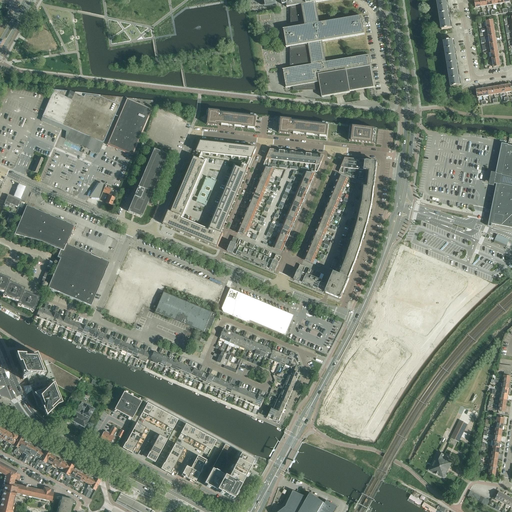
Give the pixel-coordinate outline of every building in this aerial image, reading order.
[(290,68),(283,70),(286,86),(286,87),(286,88),(294,87),(294,90),(305,90),(309,90),(309,89),(308,84),(315,83),(319,82),(320,87),(322,97),(350,93),(350,92),(374,87),(370,65),(370,62),(371,62),(371,63),(371,62),(371,61),(371,60),(371,59),(371,58),(371,57),(370,57),(370,56),(370,55),(368,55),(326,62),(322,42),(365,34),(363,27),(365,27),(365,26),(365,25),(365,24),(365,23),(365,22),(364,21),(364,20),(364,19),(364,20),(362,20),(362,16),(319,23),(316,3),(318,2),(330,0),(285,0),(286,2),(287,4),(287,7),(287,8),(291,7),(291,28),(283,29),(283,30),(284,30),(287,47),(286,47),(286,48),(290,47),(290,52),(290,68)] [(436,0),(437,5),(440,22),(441,30),(450,29),(450,28),(452,28),(451,21),(449,8),(448,2),(447,0),(436,0)] [(452,40),(451,40),(445,41),(443,42),(450,87),(451,87),(459,86),(460,86),(461,85),(460,79),(457,62),(455,48),(454,40),(452,40)] [(45,111),(42,117),(51,121),(52,121),(60,125),(71,129),(70,137),(86,144),(86,145),(85,145),(85,146),(85,147),(86,148),(86,149),(87,149),(88,149),(89,149),(90,148),(91,147),(91,146),(98,149),(103,143),(119,105),(123,98),(101,95),(72,92),(62,91),(60,90),(54,90),(50,99),(45,111)] [(152,109),(126,99),(125,101),(106,145),(118,149),(119,150),(128,154),(130,155),(132,156),(133,154),(144,129),(152,109)] [(207,111),(206,126),(217,127),(217,126),(220,126),(254,129),(255,118),(221,114),(218,114),(218,112),(207,111)] [(280,118),(278,134),(289,135),(289,133),(293,133),(326,137),(327,125),(294,122),(290,121),(291,120),(280,118)] [(350,126),(349,141),(373,144),(375,128),(350,126)] [(151,143),(144,140),(141,147),(143,148),(148,150),(151,143)] [(201,142),(197,150),(198,150),(199,151),(199,153),(252,159),(256,151),(254,150),(254,148),(201,142)] [(496,184),(488,226),(491,227),(492,224),(507,227),(511,228),(511,146),(508,145),(502,144),(496,173),(494,173),(493,175),(492,176),(491,176),(490,177),(490,178),(490,179),(490,180),(491,180),(491,181),(492,181),(492,184),(496,184)] [(159,152),(153,150),(152,154),(137,188),(137,187),(136,189),(137,189),(136,192),(133,197),(135,197),(129,211),(141,216),(150,193),(151,193),(167,155),(162,153),(162,152),(160,151),(159,152)] [(273,160),(274,150),(270,150),(263,166),(269,166),(269,164),(269,159),(273,160)] [(324,156),(317,155),(316,165),(315,169),(315,172),(317,172),(324,156)] [(39,158),(38,157),(34,166),(33,166),(33,168),(32,168),(31,171),(38,174),(41,168),(39,167),(43,159),(43,160),(43,159),(39,158)] [(169,212),(163,225),(164,225),(217,248),(223,235),(221,234),(225,223),(224,222),(225,220),(226,220),(228,216),(226,215),(228,213),(229,214),(231,209),(229,209),(230,206),(232,207),(234,202),(232,202),(233,199),(235,200),(237,195),(235,195),(236,192),(238,193),(240,188),(238,188),(239,185),(241,186),(243,182),(241,181),(242,178),(244,179),(246,175),(244,174),(245,171),(247,172),(249,167),(243,164),(242,166),(237,164),(211,225),(184,213),(202,170),(205,162),(194,157),(194,158),(195,159),(194,161),(193,161),(192,162),(188,172),(190,173),(189,175),(187,174),(182,186),(184,186),(183,189),(181,188),(176,200),(178,200),(177,203),(175,202),(171,213),(169,212)] [(344,168),(348,168),(349,159),(345,158),(339,172),(343,174),(344,172),(344,168)] [(368,225),(373,204),(377,163),(376,162),(365,161),(364,171),(366,171),(362,202),(358,223),(351,221),(346,240),(339,259),(334,272),(328,286),(325,292),(325,293),(327,294),(339,299),(341,298),(349,279),(355,264),(362,245),(368,225)] [(272,177),(275,169),(264,168),(263,171),(262,172),(262,173),(271,177),(272,177)] [(304,172),(302,177),(312,181),(312,180),(312,179),(313,180),(315,173),(304,172)] [(271,177),(262,173),(260,178),(269,182),(271,177)] [(337,180),(347,184),(349,179),(340,175),(338,178),(338,179),(337,180)] [(216,181),(206,177),(195,202),(205,206),(216,181)] [(312,181),(302,177),(303,177),(301,182),(310,186),(310,185),(310,184),(311,184),(312,181)] [(269,182),(260,178),(259,181),(258,182),(258,183),(267,187),(269,182)] [(347,184),(337,180),(336,183),(336,184),(335,185),(345,188),(347,184)] [(310,186),(301,182),(299,187),(308,191),(310,186)] [(99,183),(91,197),(100,198),(100,199),(103,192),(106,194),(108,188),(105,187),(106,185),(99,183)] [(267,187),(258,183),(257,186),(256,187),(256,188),(265,192),(267,187)] [(15,192),(13,197),(20,200),(22,195),(25,188),(18,185),(15,192)] [(345,188),(335,185),(334,188),(334,189),(333,189),(343,193),(343,194),(346,188),(345,188)] [(308,191),(299,187),(297,191),(306,195),(306,194),(307,194),(308,191)] [(265,192),(256,188),(254,191),(255,191),(254,192),(254,193),(263,197),(265,192)] [(115,191),(112,189),(110,195),(109,195),(108,195),(105,203),(111,206),(114,198),(111,197),(112,196),(113,196),(115,191)] [(343,193),(333,189),(332,192),(332,193),(331,194),(341,198),(343,193)] [(306,195),(297,191),(295,196),(304,200),(304,199),(304,198),(305,198),(306,195)] [(263,197),(254,193),(252,196),(252,197),(252,198),(261,202),(263,197)] [(341,198),(331,194),(330,197),(330,198),(330,199),(339,203),(341,198)] [(304,200),(295,196),(293,201),(302,205),(302,204),(303,203),(304,200)] [(14,199),(8,197),(2,209),(16,215),(19,207),(18,207),(19,202),(14,199)] [(261,202),(252,198),(250,201),(250,202),(250,203),(259,207),(261,202)] [(339,203),(330,199),(328,202),(328,203),(337,207),(339,203)] [(302,205),(293,201),(291,206),(300,209),(301,208),(302,205)] [(259,207),(250,203),(248,206),(248,207),(247,208),(257,212),(259,207)] [(337,207),(328,203),(326,208),(335,212),(337,207)] [(64,248),(74,226),(26,206),(22,217),(14,235),(40,242),(59,250),(60,250),(58,255),(57,258),(60,259),(58,265),(48,288),(52,290),(70,298),(91,306),(108,266),(101,263),(102,260),(89,254),(87,258),(64,248)] [(300,209),(291,206),(289,210),(298,214),(298,213),(299,213),(300,209)] [(257,212),(247,208),(245,213),(255,217),(257,212)] [(335,212),(326,208),(324,211),(324,212),(324,213),(333,217),(333,216),(335,212)] [(298,214),(289,210),(287,215),(296,219),(296,218),(297,217),(298,214)] [(15,215),(10,213),(6,222),(11,224),(15,215)] [(255,217),(245,213),(244,216),(244,217),(243,217),(243,218),(252,222),(255,217)] [(333,217),(324,213),(322,216),(322,217),(322,218),(331,221),(331,222),(334,217),(333,216),(333,217)] [(296,219),(287,215),(285,220),(294,224),(294,223),(295,222),(296,219)] [(252,222),(243,218),(242,221),(241,222),(241,223),(250,227),(252,222)] [(331,221),(322,218),(320,221),(320,222),(329,226),(331,222),(331,221)] [(294,224),(285,220),(283,224),(292,228),(294,224)] [(329,226),(320,222),(318,225),(318,226),(318,227),(318,226),(318,227),(327,231),(329,226)] [(250,227),(241,223),(240,226),(239,227),(239,228),(248,232),(248,231),(250,227)] [(292,228),(283,224),(281,229),(290,233),(290,232),(291,231),(292,228)] [(327,231),(318,227),(316,230),(316,231),(316,232),(325,235),(327,231)] [(248,232),(239,228),(237,233),(247,237),(249,232),(248,231),(248,232)] [(290,233),(281,229),(279,234),(288,238),(288,237),(289,236),(290,233)] [(325,235),(316,232),(314,235),(315,235),(314,236),(323,240),(323,241),(326,236),(325,235)] [(288,238),(279,234),(277,238),(286,242),(287,241),(288,238)] [(496,236),(495,238),(508,243),(509,241),(509,239),(497,234),(496,236)] [(323,240),(314,236),(312,241),(321,245),(323,241),(323,240)] [(286,242),(277,238),(275,243),(274,243),(284,247),(284,246),(285,245),(285,246),(286,242)] [(508,243),(495,238),(493,243),(506,248),(508,243)] [(321,245),(312,241),(310,244),(311,244),(310,245),(310,246),(319,250),(321,245)] [(237,245),(231,242),(227,252),(236,255),(240,246),(237,245)] [(284,247),(274,243),(272,248),(282,252),(284,247)] [(240,246),(236,255),(241,257),(245,248),(240,246)] [(319,250),(310,246),(308,249),(309,249),(308,250),(317,254),(319,250)] [(245,248),(241,257),(246,260),(250,250),(245,248)] [(250,250),(246,260),(251,262),(255,252),(250,250)] [(317,254),(308,250),(306,254),(307,254),(306,255),(315,259),(317,254)] [(255,252),(251,262),(256,264),(260,255),(255,252)] [(261,266),(265,257),(260,255),(256,264),(261,266)] [(315,259),(306,255),(304,260),(313,264),(315,259)] [(265,257),(261,266),(266,268),(270,259),(265,257)] [(270,259),(266,268),(275,272),(279,263),(274,260),(270,259)] [(303,273),(298,270),(294,280),(303,283),(307,274),(303,273)] [(308,285),(312,276),(307,274),(303,283),(308,285)] [(33,312),(39,298),(24,291),(25,289),(9,282),(10,279),(0,275),(0,291),(1,292),(2,291),(4,293),(3,295),(3,296),(6,297),(6,298),(15,302),(15,301),(18,303),(18,304),(17,305),(18,306),(18,305),(21,306),(21,307),(30,311),(30,310),(33,312)] [(313,288),(317,278),(312,276),(308,285),(313,288)] [(322,281),(317,278),(313,288),(318,290),(318,289),(321,283),(322,281)] [(328,286),(321,283),(318,289),(325,292),(328,286)] [(230,289),(221,308),(223,312),(248,323),(249,320),(285,335),(287,330),(284,329),(289,319),(290,320),(292,315),(230,289)] [(164,292),(155,312),(195,329),(208,334),(217,314),(164,292)] [(0,311),(19,322),(23,316),(0,302),(0,311)] [(40,308),(36,317),(41,319),(45,310),(40,308)] [(45,310),(41,319),(46,321),(50,312),(45,310)] [(50,312),(46,321),(51,323),(55,314),(50,312)] [(55,314),(51,323),(56,325),(60,316),(55,314)] [(60,316),(56,325),(61,327),(65,318),(60,316)] [(65,318),(61,327),(66,329),(70,320),(65,318)] [(70,320),(66,329),(71,331),(75,322),(70,320)] [(75,322),(71,331),(76,334),(80,324),(75,322)] [(80,324),(76,334),(81,336),(85,326),(80,324)] [(85,326),(81,336),(86,338),(90,329),(85,326)] [(90,329),(86,338),(91,340),(95,331),(90,329)] [(224,329),(220,338),(225,341),(229,331),(224,329)] [(95,331),(91,340),(90,342),(95,344),(96,342),(100,333),(95,331)] [(229,331),(225,341),(230,343),(234,334),(229,331)] [(100,333),(96,342),(101,344),(105,335),(100,333)] [(234,334),(230,343),(235,345),(239,336),(234,334)] [(105,335),(101,344),(106,346),(110,337),(105,335)] [(239,336),(235,345),(240,347),(244,338),(239,336)] [(110,337),(106,346),(111,348),(115,339),(110,337)] [(244,338),(240,347),(245,349),(249,340),(244,338)] [(115,339),(111,348),(110,350),(115,352),(116,350),(120,341),(115,339)] [(249,340),(245,349),(250,351),(254,342),(249,340)] [(120,341),(116,350),(121,352),(125,343),(120,341)] [(254,342),(250,351),(255,353),(259,344),(254,342)] [(125,343),(121,352),(126,355),(129,345),(125,343)] [(259,344),(255,353),(260,355),(264,346),(259,344)] [(129,345),(126,355),(131,357),(134,347),(129,345)] [(264,346),(260,355),(265,358),(269,348),(264,346)] [(134,347),(131,357),(136,359),(139,349),(134,347)] [(269,348),(265,358),(270,360),(274,350),(269,348)] [(139,349),(136,359),(141,361),(144,352),(139,349)] [(274,350),(270,360),(275,362),(279,352),(274,350)] [(146,363),(150,354),(144,352),(141,361),(146,363)] [(154,352),(150,361),(155,364),(159,354),(154,352)] [(219,355),(218,357),(219,357),(229,361),(231,362),(233,357),(231,356),(222,352),(221,355),(219,354),(219,355),(218,355),(219,355)] [(279,352),(275,362),(280,364),(284,355),(279,352)] [(17,355),(16,355),(16,356),(16,355),(17,359),(18,360),(19,361),(18,361),(19,364),(19,363),(23,372),(22,380),(27,378),(38,407),(44,411),(46,415),(46,416),(46,417),(47,416),(53,413),(52,411),(58,405),(62,403),(55,384),(71,393),(79,379),(51,363),(42,367),(37,354),(32,355),(25,355),(23,355),(21,355),(20,355),(17,355)] [(159,354),(155,364),(160,366),(164,356),(159,354)] [(285,366),(285,364),(289,357),(284,355),(280,364),(285,366)] [(164,356),(160,366),(165,368),(169,359),(164,356)] [(229,361),(219,357),(217,362),(225,365),(227,366),(229,361)] [(285,364),(290,366),(291,368),(297,366),(295,363),(293,362),(294,359),(289,357),(285,364)] [(169,359),(165,368),(170,370),(174,361),(169,359)] [(174,361),(170,370),(175,372),(179,363),(174,361)] [(179,363),(175,372),(180,374),(184,365),(179,363)] [(184,365),(180,374),(185,376),(189,367),(184,365)] [(292,370),(290,375),(297,379),(300,373),(297,372),(298,369),(297,366),(291,368),(292,370)] [(189,367),(185,376),(190,378),(194,369),(189,367)] [(194,369),(190,378),(195,380),(199,371),(194,369)] [(199,371),(195,380),(200,382),(204,373),(199,371)] [(503,382),(510,383),(511,373),(508,372),(505,372),(504,372),(503,382)] [(204,373),(200,382),(205,385),(209,375),(204,373)] [(209,375),(205,385),(210,387),(214,377),(209,375)] [(290,375),(288,375),(286,380),(295,384),(297,379),(290,375)] [(214,377),(210,387),(215,389),(219,380),(214,377)] [(219,380),(215,389),(220,391),(224,382),(219,380)] [(295,384),(286,380),(284,385),(293,389),(295,384)] [(224,382),(220,391),(225,393),(229,384),(224,382)] [(229,384),(225,393),(230,395),(234,386),(229,384)] [(293,389),(284,385),(282,390),(291,394),(293,389)] [(234,386),(230,395),(235,397),(239,388),(234,386)] [(239,388),(235,397),(240,399),(244,390),(239,388)] [(244,390),(240,399),(245,401),(249,392),(244,390)] [(291,394),(282,390),(280,395),(289,398),(291,394)] [(124,392),(114,410),(121,414),(122,412),(126,414),(125,416),(132,420),(141,402),(124,392)] [(249,392),(245,401),(250,403),(254,394),(249,392)] [(254,394),(250,403),(255,405),(259,396),(254,394)] [(287,404),(289,398),(280,395),(278,399),(278,400),(287,403),(287,404)] [(260,408),(264,399),(259,396),(255,405),(260,408)] [(278,399),(275,404),(275,405),(285,408),(287,404),(287,403),(278,400),(278,399)] [(75,412),(70,421),(76,424),(78,425),(84,428),(89,419),(89,418),(94,409),(87,405),(87,406),(81,403),(80,405),(79,405),(75,412)] [(147,403),(140,418),(145,420),(147,416),(153,406),(147,403)] [(275,404),(274,404),(272,409),(283,413),(285,408),(275,405),(275,404)] [(153,406),(147,416),(152,419),(158,409),(153,406)] [(283,413),(272,409),(271,410),(263,407),(261,414),(269,417),(269,418),(269,419),(277,422),(279,421),(283,413)] [(158,409),(152,419),(157,421),(162,412),(158,409)] [(162,412),(157,421),(162,424),(167,414),(162,412)] [(167,414),(162,424),(167,427),(172,417),(167,414)] [(167,427),(165,431),(170,434),(178,420),(172,417),(167,427)] [(451,438),(459,442),(468,424),(460,421),(451,438)] [(137,423),(134,428),(143,433),(146,428),(137,423)] [(186,424),(178,438),(183,441),(185,437),(186,437),(191,427),(186,424)] [(105,431),(102,438),(110,443),(114,436),(113,435),(117,428),(114,426),(113,428),(112,427),(110,431),(109,433),(105,431)] [(191,427),(186,437),(191,439),(196,430),(191,427)] [(134,428),(131,433),(140,438),(143,433),(134,428)] [(12,433),(7,430),(2,440),(6,442),(6,443),(5,443),(4,444),(6,445),(7,443),(13,433),(12,433)] [(196,430),(191,439),(196,442),(201,432),(196,430)] [(201,432),(196,442),(201,445),(206,435),(201,432)] [(18,436),(13,433),(7,443),(11,445),(8,451),(10,452),(13,446),(18,436)] [(131,433),(128,438),(138,443),(140,438),(131,433)] [(159,435),(156,441),(164,445),(167,439),(159,435)] [(206,435),(201,445),(205,447),(211,438),(206,435)] [(24,440),(18,436),(13,446),(17,448),(17,449),(16,449),(15,450),(13,453),(16,454),(23,441),(24,440)] [(128,438),(126,443),(135,448),(138,443),(128,438)] [(206,448),(203,452),(208,455),(216,441),(211,438),(205,447),(206,448)] [(25,442),(23,441),(16,454),(17,455),(19,452),(22,454),(23,453),(29,442),(26,441),(25,442)] [(156,441),(153,446),(161,451),(164,445),(156,441)] [(31,444),(29,442),(23,453),(26,455),(26,456),(25,456),(22,461),(24,463),(26,460),(33,446),(32,445),(31,444)] [(125,443),(122,448),(132,453),(135,448),(126,443),(125,444),(125,443)] [(175,444),(172,449),(181,454),(184,449),(175,444)] [(225,444),(203,484),(232,500),(254,460),(249,457),(250,457),(244,454),(235,450),(235,449),(230,446),(230,447),(225,444)] [(35,447),(33,446),(26,460),(28,461),(30,458),(31,456),(34,457),(40,448),(37,447),(35,447)] [(153,446),(149,452),(158,457),(161,451),(153,446)] [(42,450),(40,448),(34,457),(38,459),(34,466),(36,467),(38,463),(44,452),(42,451),(42,450)] [(172,449),(169,454),(179,459),(181,454),(172,449)] [(51,454),(45,451),(44,452),(38,463),(40,464),(41,464),(44,466),(45,464),(51,454)] [(149,452),(146,458),(155,463),(158,457),(149,452)] [(438,452),(428,471),(444,478),(452,462),(444,458),(445,455),(438,452)] [(56,457),(51,454),(45,464),(50,466),(49,467),(48,467),(46,472),(48,473),(51,467),(56,457)] [(169,454),(167,459),(176,464),(179,459),(169,454)] [(186,466),(181,475),(195,483),(200,474),(199,474),(207,461),(198,456),(190,469),(186,466)] [(62,460),(56,457),(51,467),(56,469),(55,470),(54,470),(54,471),(52,474),(54,475),(57,470),(62,460)] [(164,464),(173,469),(176,464),(167,459),(164,464)] [(68,464),(62,460),(57,470),(61,472),(61,474),(60,473),(59,474),(56,480),(58,481),(63,473),(68,464)] [(0,472),(5,475),(4,480),(1,494),(0,496),(0,511),(11,511),(16,493),(51,501),(54,490),(44,488),(43,491),(40,490),(40,489),(34,488),(33,489),(27,488),(27,487),(27,486),(26,486),(26,487),(17,485),(14,485),(15,480),(19,480),(20,475),(16,474),(16,473),(17,471),(10,467),(0,461),(0,472)] [(68,464),(63,473),(66,475),(65,476),(66,476),(65,477),(67,479),(73,468),(74,467),(68,464)] [(164,464),(161,469),(170,474),(173,469),(164,464)] [(75,469),(73,468),(67,479),(66,482),(64,484),(66,486),(70,480),(69,479),(70,478),(71,477),(74,479),(79,470),(77,468),(75,469)] [(81,471),(79,470),(74,479),(77,481),(76,483),(75,483),(73,486),(76,488),(76,487),(84,474),(82,473),(81,471)] [(33,474),(30,478),(39,482),(41,478),(33,474)] [(85,475),(84,474),(76,487),(78,488),(80,485),(80,484),(80,482),(85,485),(90,475),(87,474),(85,475)] [(92,477),(90,475),(85,485),(88,487),(83,495),(85,496),(88,490),(94,479),(92,478),(92,477)] [(100,481),(95,478),(94,479),(88,490),(90,491),(91,490),(90,490),(91,488),(95,491),(100,481)] [(334,511),(338,506),(326,501),(325,503),(324,503),(310,493),(307,498),(306,497),(293,491),(285,507),(283,509),(285,510),(284,511),(283,511),(282,511),(334,511)] [(497,495),(495,499),(500,502),(504,494),(499,492),(497,495)] [(506,504),(510,497),(504,494),(500,502),(506,504)] [(411,495),(409,499),(421,506),(423,502),(411,495)] [(67,511),(68,511),(68,510),(68,509),(69,509),(70,504),(70,502),(70,503),(71,499),(62,497),(62,498),(63,498),(62,500),(61,500),(60,504),(61,504),(60,506),(59,506),(58,510),(59,511),(58,511),(67,511)] [(429,511),(436,511),(438,511),(425,503),(422,507),(429,511)]
